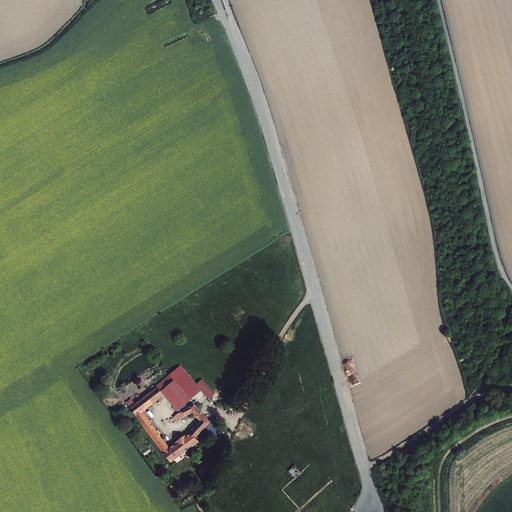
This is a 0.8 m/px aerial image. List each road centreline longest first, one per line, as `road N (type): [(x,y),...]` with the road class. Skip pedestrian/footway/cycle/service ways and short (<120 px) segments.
road 1 (unknown): [(439,0),(497,260),(511,290)]
road 2 (track): [(315,290),(237,417),(198,497),(201,511)]
